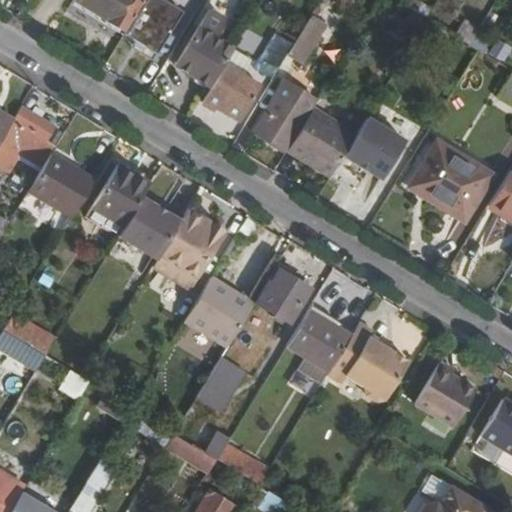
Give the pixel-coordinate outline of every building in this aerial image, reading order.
[(74,0),(123,29),(130,18),(140,0),(74,0)] [(145,0),(140,0),(130,18),(133,19),(146,27),(157,7),(145,0)] [(242,24),(249,13),(237,6),(228,21),(235,25),(238,22),(242,24)] [(172,10),(166,20),(183,30),(189,20),(172,10)] [(190,35),(172,64),(206,85),(224,55),(205,44),(216,26),(201,17),(190,35)] [(306,18),(291,43),(286,52),(300,60),(320,26),(306,18)] [(117,46),(152,67),(168,41),(146,27),(133,19),(117,46)] [(460,21),(454,39),(486,50),(493,32),(460,21)] [(271,32),(251,67),(270,78),(286,52),(291,43),(271,32)] [(504,62),(511,48),(511,47),(496,38),(488,53),(504,62)] [(219,71),(238,83),(244,66),(228,55),(219,71)] [(511,72),(508,70),(494,93),(511,104),(511,132),(511,135),(511,72)] [(219,71),(201,101),(235,121),(253,92),(219,71)] [(287,82),(281,91),(295,100),(300,91),(287,82)] [(265,113),(253,132),(285,151),(285,150),(306,116),(315,100),(300,91),(295,100),(281,91),(267,114),(265,113)] [(23,109),(2,144),(41,167),(48,154),(50,152),(41,146),(52,127),(23,109)] [(0,139),(12,120),(0,112),(0,139)] [(306,116),(285,150),(328,175),(353,133),(324,116),(319,124),(306,116)] [(371,117),(346,156),(384,180),(408,141),(371,117)] [(433,144),(411,180),(434,195),(430,202),(460,220),(486,176),(433,144)] [(41,167),(26,192),(70,218),(92,180),(48,154),(41,167)] [(115,164),(90,205),(121,223),(145,182),(115,164)] [(511,166),(510,165),(489,199),(502,207),(505,205),(511,209),(511,166)] [(163,246),(178,221),(139,198),(121,228),(160,251),(163,246)] [(226,222),(190,200),(178,221),(163,246),(199,268),(226,222)] [(6,224),(0,234),(0,258),(6,263),(14,249),(18,252),(27,237),(6,224)] [(274,266),(253,301),(286,322),(308,286),(274,266)] [(208,279),(184,322),(226,347),(251,305),(208,279)] [(306,312),(285,347),(327,373),(336,357),(349,337),(306,312)] [(371,331),(357,324),(326,375),(340,383),(345,375),(364,386),(366,395),(377,401),(384,400),(407,361),(367,337),(371,331)] [(2,331),(0,335),(0,360),(15,370),(22,360),(33,366),(41,354),(2,331)] [(439,363),(413,406),(452,429),(475,391),(450,376),(452,371),(439,363)] [(68,367),(57,387),(76,399),(88,379),(68,367)] [(214,367),(196,397),(220,410),(238,381),(214,367)] [(118,417),(125,403),(103,391),(95,405),(118,417)] [(511,408),(498,400),(476,436),(511,457),(511,408)] [(122,422),(165,448),(174,435),(130,409),(122,422)] [(174,435),(217,461),(231,438),(207,423),(202,431),(183,419),(174,435)] [(211,471),(253,496),(260,485),(217,461),(211,471)] [(86,511),(112,470),(99,462),(68,511),(86,511)] [(0,511),(9,511),(11,511),(6,509),(19,486),(0,474),(0,511)] [(483,511),(487,506),(448,482),(437,501),(435,499),(422,502),(415,511),(483,511)] [(266,511),(271,511),(282,497),(269,489),(258,506),(266,511)] [(205,491),(192,511),(237,511),(239,511),(205,491)] [(9,511),(49,511),(21,495),(11,511),(9,511)]
